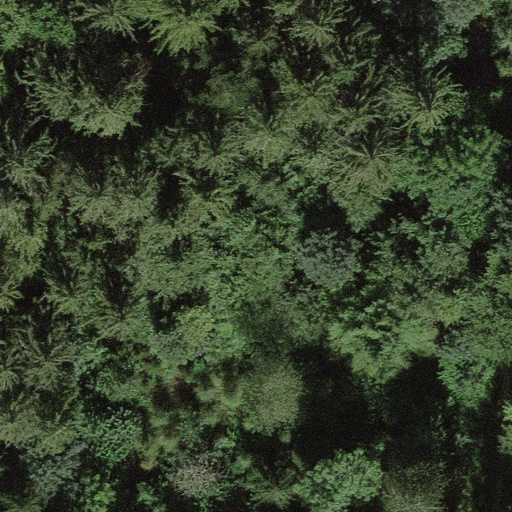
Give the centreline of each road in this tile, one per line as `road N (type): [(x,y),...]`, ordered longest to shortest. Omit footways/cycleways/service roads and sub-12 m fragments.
road 1 (track): [(511,267),(493,77),(473,0)]
road 2 (track): [(494,511),(511,311)]
